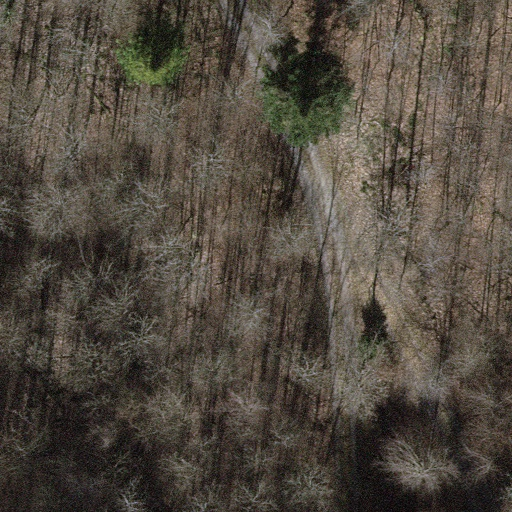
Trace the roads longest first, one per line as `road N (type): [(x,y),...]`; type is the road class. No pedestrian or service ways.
road 1 (track): [(487,511),(240,0)]
road 2 (track): [(323,180),(345,358),(346,511)]
